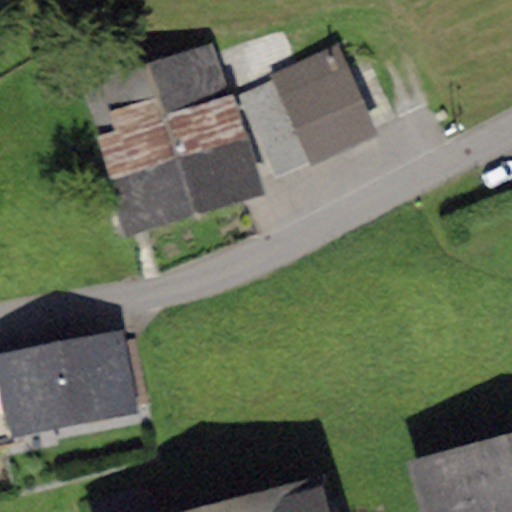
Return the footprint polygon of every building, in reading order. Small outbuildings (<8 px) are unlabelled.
[(231,81),(266,157),(359,116),(324,35),(284,53),(294,75),(279,83),(269,63),(231,81)] [(96,126),(120,204),(241,168),(216,88),(200,93),(184,45),(96,73),(111,121),(96,126)] [(9,429),(147,403),(135,339),(125,341),(6,363),(8,371),(0,372),(0,442),(11,441),(9,429)] [(416,467),(428,511),(511,511),(511,433),(486,441),(488,448),(416,467)] [(315,511),(310,492),(236,511),(150,511),(144,485),(80,502),(82,511),(315,511)]
